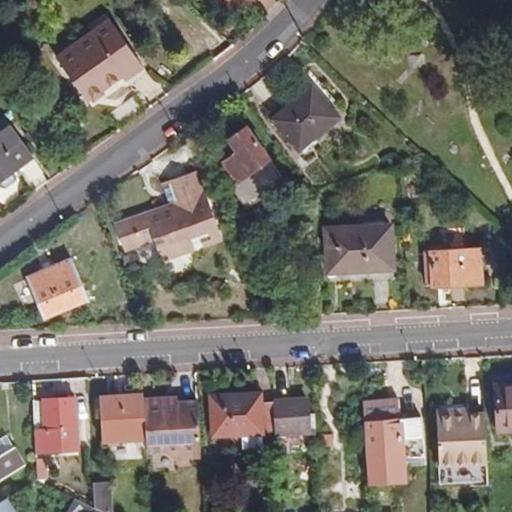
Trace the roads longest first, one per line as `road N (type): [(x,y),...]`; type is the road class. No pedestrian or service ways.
road 1 (residential): [(511,330),(0,358)]
road 2 (tertiary): [(0,241),(273,42),(312,0)]
